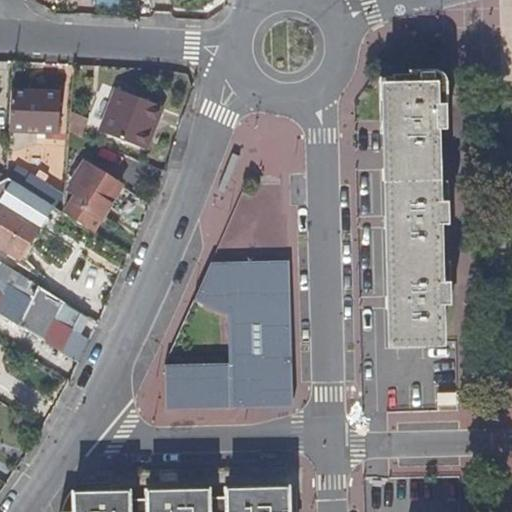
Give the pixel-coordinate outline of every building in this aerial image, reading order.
[(89,13),(104,14),(104,3),(89,3),(89,13)] [(394,77),(380,78),(382,135),(387,135),(390,344),(441,344),(440,306),(451,306),(450,262),(439,262),(439,225),(450,225),(449,181),(438,182),(437,130),(448,130),(447,88),(447,82),(446,80),(445,77),(442,75),(440,73),(438,72),(434,72),(411,72),(411,75),(394,75),(394,77)] [(97,130),(131,144),(142,116),(146,119),(153,102),(114,87),(97,130)] [(58,94),(10,91),(8,133),(56,134),(58,94)] [(86,118),(69,111),(68,131),(79,136),(86,118)] [(142,116),(131,144),(136,145),(146,119),(142,116)] [(44,202),(54,208),(61,196),(13,166),(5,179),(44,202)] [(63,213),(92,231),(120,186),(95,169),(91,174),(78,167),(70,179),(70,192),(75,196),(63,213)] [(44,202),(5,179),(0,181),(0,195),(36,217),(44,202)] [(0,250),(17,261),(36,230),(0,209),(0,250)] [(75,226),(59,215),(51,228),(69,238),(75,226)] [(92,265),(84,259),(79,265),(88,271),(92,265)] [(288,263),(211,264),(195,303),(228,315),(229,366),(167,367),(168,409),(291,407),(288,263)] [(16,326),(58,351),(80,312),(76,310),(51,295),(0,264),(0,285),(19,296),(30,303),(16,326)] [(62,279),(51,295),(76,310),(86,294),(62,279)] [(19,296),(0,285),(0,293),(15,303),(19,296)] [(71,359),(94,320),(80,312),(58,351),(71,359)] [(456,395),(437,395),(437,406),(457,405),(456,395)] [(57,511),(288,511),(287,482),(226,484),(226,492),(208,493),(208,485),(146,487),(147,495),(129,496),(128,488),(70,491),(66,495),(61,505),(59,510),(57,511)]
